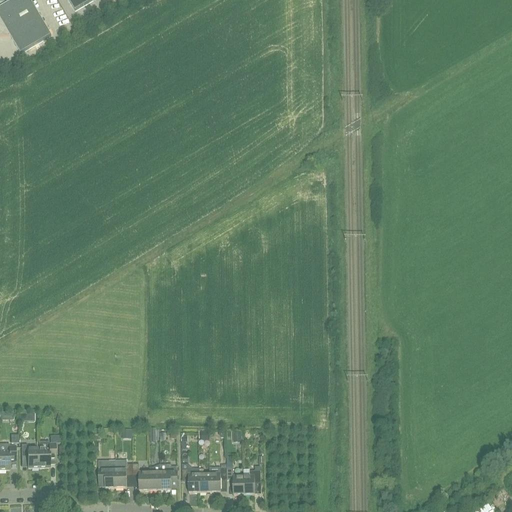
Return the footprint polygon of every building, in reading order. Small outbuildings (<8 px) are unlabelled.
[(20,55),(52,36),(30,0),(14,0),(10,2),(8,2),(8,3),(0,2),(0,36),(9,37),(20,55)] [(67,0),(75,12),(95,0),(67,0)] [(132,439),(132,432),(132,431),(122,431),(122,439),(132,439)] [(37,450),(38,470),(49,469),(49,466),(55,466),(55,445),(49,445),(49,443),(38,443),(38,450),(37,450)] [(0,445),(0,471),(9,472),(9,470),(15,470),(15,447),(9,447),(9,446),(0,445)] [(27,470),(38,470),(37,450),(27,450),(27,446),(22,446),(21,458),(27,458),(27,470)] [(115,489),(115,470),(116,470),(115,462),(98,462),(98,478),(105,478),(105,490),(115,489)] [(115,489),(127,489),(126,479),(132,479),(132,465),(132,462),(115,462),(116,470),(115,470),(115,489)] [(226,466),(226,482),(233,482),(233,496),(243,496),(243,477),(232,477),(232,469),(231,469),(231,462),(227,462),(227,466),(226,466)] [(139,479),(139,493),(150,492),(149,473),(139,473),(139,465),(132,465),(132,479),(139,479)] [(226,482),(226,466),(221,465),(221,470),(220,470),(220,469),(209,469),(210,474),(209,474),(210,494),(221,494),(221,482),(226,482)] [(160,473),(160,492),(171,492),(171,480),(177,480),(177,468),(172,468),(171,466),(160,466),(160,473)] [(189,494),(199,494),(199,475),(193,475),(193,470),(188,466),(182,466),(182,482),(188,482),(189,494)] [(243,477),(243,496),(255,496),(254,484),(260,484),(260,467),(255,468),(255,471),(249,471),(249,477),(243,477)] [(160,492),(160,473),(154,473),(154,468),(149,468),(149,473),(150,492),(160,492)] [(210,494),(209,474),(204,475),(204,470),(198,470),(199,475),(199,494),(210,494)]
